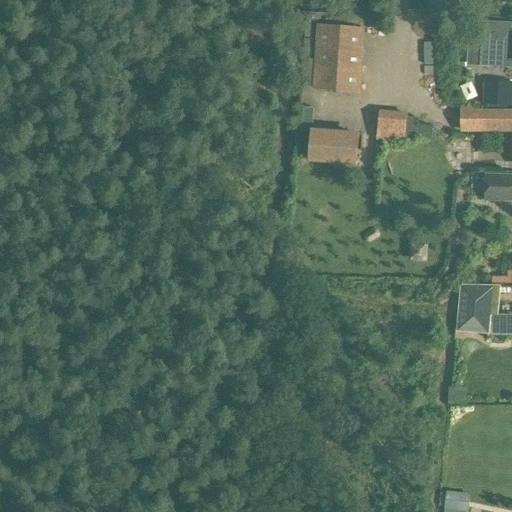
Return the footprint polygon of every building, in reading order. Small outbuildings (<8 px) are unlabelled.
[(511,36),(501,36),(502,23),(484,21),(481,66),(511,68),(511,36)] [(358,91),(362,31),(321,28),(318,89),(358,91)] [(511,105),(511,83),(485,83),(484,105),(511,105)] [(511,110),(461,110),(461,128),(511,128),(511,110)] [(407,118),(380,116),(378,140),(406,143),(407,118)] [(357,164),(358,138),(359,136),(314,133),(312,161),(357,164)] [(511,202),(511,174),(485,174),(484,202),(511,202)] [(365,238),(365,239),(365,240),(366,241),(367,242),(368,242),(369,242),(370,242),(371,242),(378,238),(380,235),(378,231),(374,231),(366,235),(366,236),(365,236),(365,237),(365,238)] [(498,318),(499,307),(492,307),(494,287),(469,285),(465,331),(490,333),(491,317),(498,318)] [(450,388),(449,405),(467,405),(467,388),(450,388)] [(459,495),(460,491),(448,489),(447,493),(439,492),(437,504),(444,505),(443,511),(456,511),(457,508),(462,509),(464,496),(459,495)]
